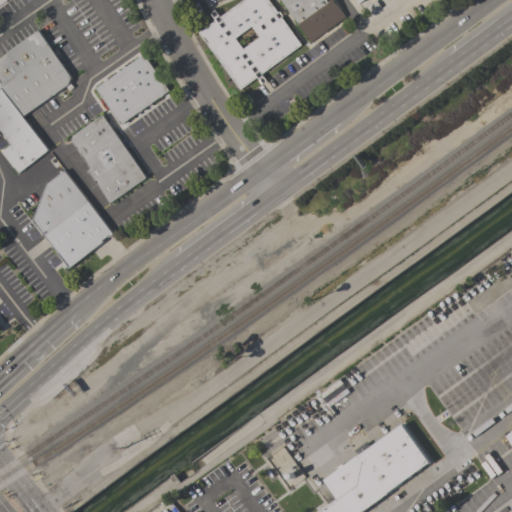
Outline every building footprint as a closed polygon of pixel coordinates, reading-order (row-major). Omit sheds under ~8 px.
[(199,33),(215,21),(210,13),(215,10),(220,17),(243,0),(268,0),(278,13),(279,12),(282,16),(281,17),(301,45),(262,74),(267,81),(262,85),(257,77),(240,90),(199,33)] [(325,0),(328,3),(331,0),(332,0),(345,17),(311,42),(280,0),(325,0)] [(0,56),(38,30),(71,77),(68,84),(23,117),(0,86),(0,56)] [(95,88),(143,54),(169,91),(120,125),(95,88)] [(48,150),(19,173),(3,151),(11,144),(0,129),(0,86),(23,117),(48,150)] [(102,115),(146,178),(110,203),(87,171),(90,168),(71,141),(72,136),(102,115)] [(64,171),(113,234),(109,237),(108,236),(102,241),(103,242),(70,268),(32,220),(47,184),(64,171)] [(347,404),(336,411),(332,405),(343,398),(347,404)] [(429,462),(387,493),(388,494),(363,511),(319,511),(330,504),(328,501),(332,498),(334,502),(337,499),(323,480),(357,455),(354,451),(366,442),(371,448),(402,425),(429,462)]
